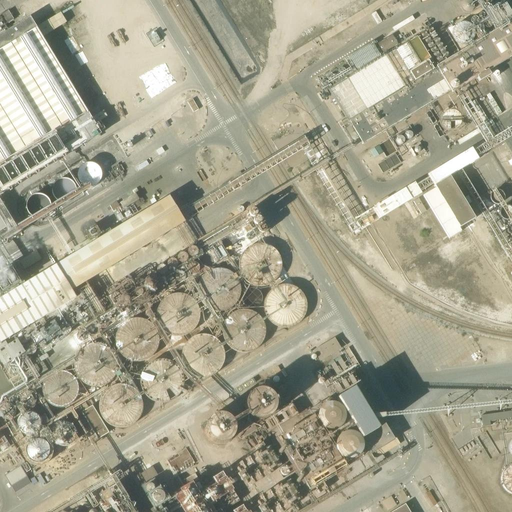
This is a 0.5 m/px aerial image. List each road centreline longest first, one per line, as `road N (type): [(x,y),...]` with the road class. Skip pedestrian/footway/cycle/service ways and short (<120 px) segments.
road 1 (unknown): [(13,511),(340,307)]
road 2 (unknown): [(304,78),(374,182),(399,177),(502,115)]
road 3 (unknown): [(38,238),(15,193),(204,81)]
road 4 (unknown): [(0,262),(230,123)]
